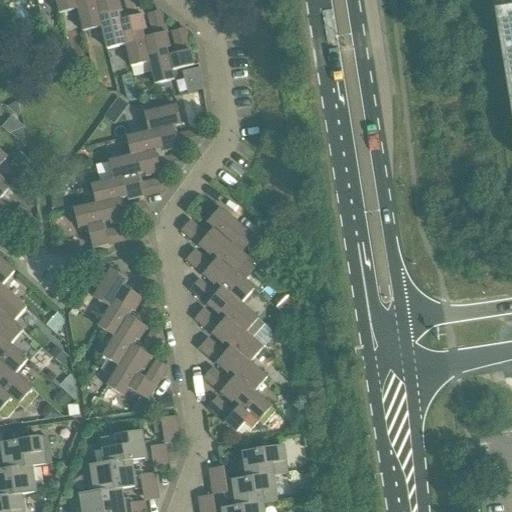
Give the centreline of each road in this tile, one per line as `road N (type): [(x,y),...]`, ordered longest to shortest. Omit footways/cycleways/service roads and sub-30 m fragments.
road 1 (residential): [(177,511),(200,450),(167,232),(225,134),(210,25),(177,0)]
road 2 (secondary): [(311,0),(366,347)]
road 3 (secondary): [(402,322),(352,0)]
road 4 (secondary): [(366,347),(392,511)]
road 5 (secondary): [(422,511),(408,366)]
